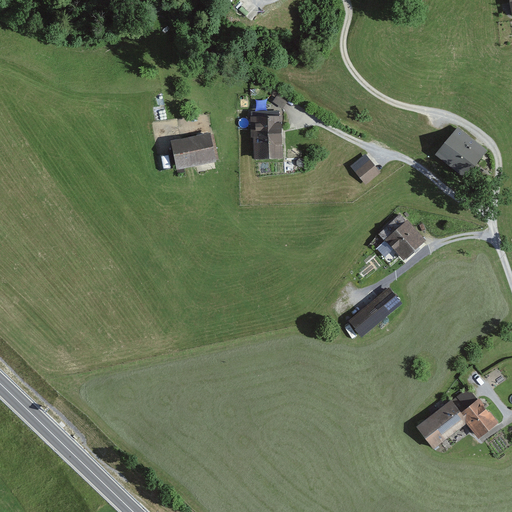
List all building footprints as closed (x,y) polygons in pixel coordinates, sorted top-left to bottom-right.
[(290,99),(279,93),(273,102),(284,108),(290,99)] [(282,113),(246,114),(248,161),(283,160),(282,113)] [(477,143),(456,128),(435,155),(456,171),(477,143)] [(210,130),(165,137),(170,169),(215,162),(210,130)] [(380,171),(365,153),(350,166),(365,183),(380,171)] [(423,241),(399,214),(379,232),(404,259),(423,241)] [(401,303),(388,288),(347,321),(359,337),(401,303)] [(458,413),(449,401),(414,427),(432,450),(465,425),(476,439),(497,423),(478,398),(458,413)]
